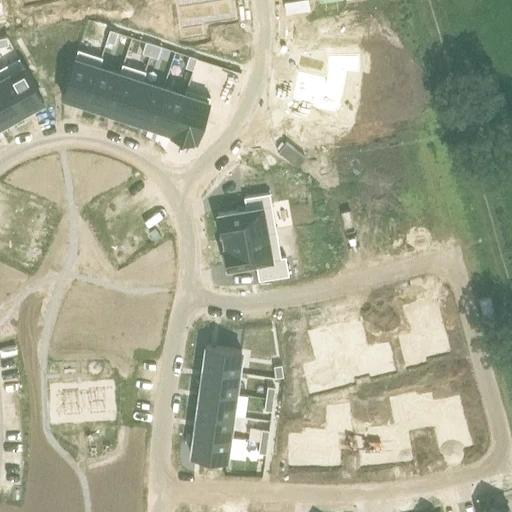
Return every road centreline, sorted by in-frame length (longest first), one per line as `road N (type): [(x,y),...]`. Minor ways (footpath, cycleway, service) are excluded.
road 1 (residential): [(156,485),(307,493),(440,485),(501,460),(480,359)]
road 2 (residential): [(184,296),(252,301),(337,289),(446,259),(480,359)]
road 3 (track): [(422,0),(511,324)]
road 4 (residential): [(171,189),(244,113),(259,72),(264,0)]
road 5 (residential): [(0,159),(70,134),(137,154),(171,189)]
road 6 (residential): [(184,296),(156,485)]
